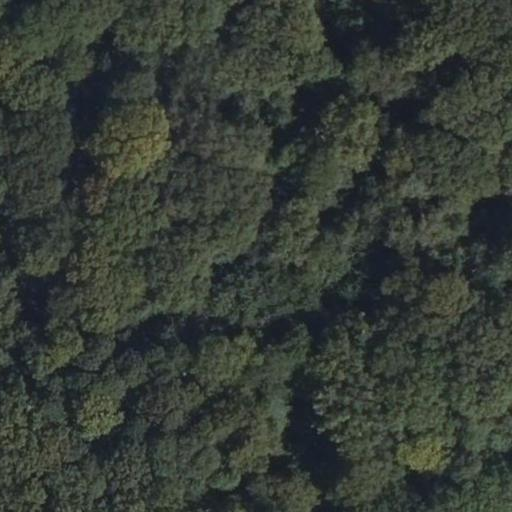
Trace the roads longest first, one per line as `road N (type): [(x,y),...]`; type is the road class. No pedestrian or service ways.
road 1 (track): [(0,2),(511,75)]
road 2 (track): [(511,251),(332,511)]
